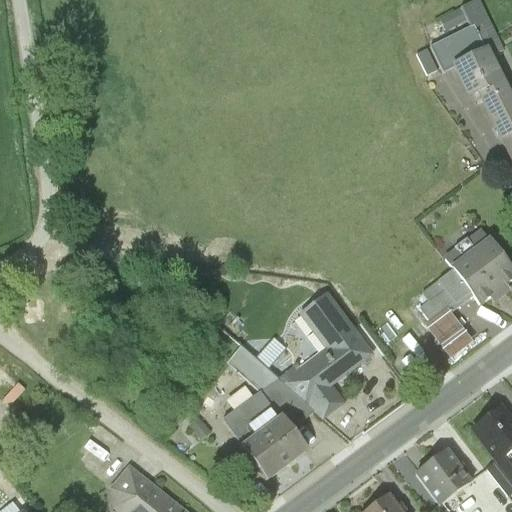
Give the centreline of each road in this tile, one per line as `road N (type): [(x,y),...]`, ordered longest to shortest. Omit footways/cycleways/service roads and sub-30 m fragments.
road 1 (track): [(0,271),(37,250),(50,208),(16,0)]
road 2 (tertiary): [(511,350),(296,511)]
road 3 (track): [(102,416),(0,336)]
